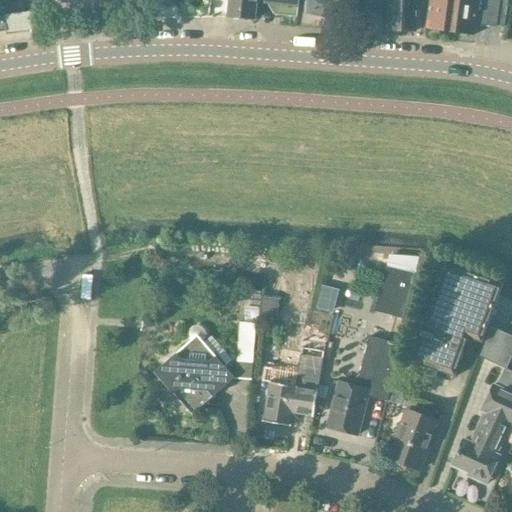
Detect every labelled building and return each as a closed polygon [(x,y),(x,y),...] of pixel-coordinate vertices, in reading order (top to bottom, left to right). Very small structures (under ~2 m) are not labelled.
[(128,0),(127,11),(152,14),(153,0),(128,0)] [(255,19),(257,0),(229,0),(228,16),(255,19)] [(297,16),(298,0),(265,0),(265,2),(276,3),(275,14),(297,16)] [(306,0),(305,14),(352,19),(353,12),(384,15),(385,0),(306,0)] [(389,0),(389,30),(415,31),(416,0),(389,0)] [(449,32),(454,0),(430,0),(426,28),(449,32)] [(454,0),(449,32),(474,35),(476,23),(495,26),(497,15),(505,16),(507,0),(454,0)] [(482,342),(503,283),(445,262),(410,360),(455,376),(469,337),(482,342)] [(404,318),(416,271),(386,264),(375,310),(404,318)] [(239,323),(234,379),(252,381),(256,324),(258,324),(260,294),(241,288),(238,323),(239,323)] [(329,312),(333,296),(322,293),(317,308),(329,312)] [(277,317),(278,300),(261,294),(259,316),(277,317)] [(506,368),(511,355),(511,335),(491,326),(480,356),(505,368),(506,368)] [(191,341),(155,372),(192,415),(234,378),(224,367),(231,360),(212,338),(204,344),(202,342),(205,338),(205,333),(202,330),(198,328),(193,329),(190,332),(189,337),(191,341)] [(390,391),(402,344),(369,336),(356,386),(338,381),(327,426),(358,434),(368,396),(387,401),(390,391)] [(313,415),(323,357),(300,353),(295,385),(270,381),(264,421),(289,425),(292,412),(313,415)] [(496,454),(510,423),(511,423),(511,371),(506,368),(505,368),(497,386),(493,384),(481,410),(485,411),(471,442),(463,439),(452,464),(469,472),(468,475),(487,483),(500,456),(496,454)] [(390,391),(387,401),(400,404),(402,395),(390,391)] [(420,469),(437,420),(407,409),(389,458),(420,469)]
